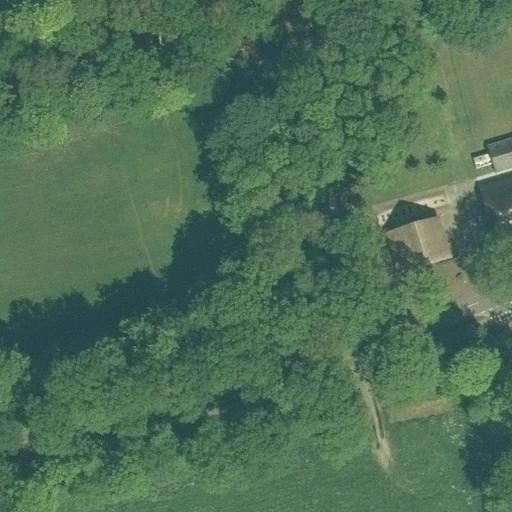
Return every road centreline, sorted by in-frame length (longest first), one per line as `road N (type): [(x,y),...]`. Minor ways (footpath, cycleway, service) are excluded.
road 1 (tertiary): [(0,448),(504,292)]
road 2 (track): [(0,67),(312,0)]
